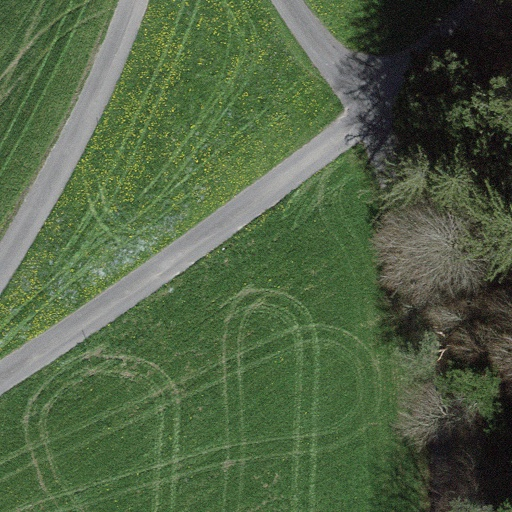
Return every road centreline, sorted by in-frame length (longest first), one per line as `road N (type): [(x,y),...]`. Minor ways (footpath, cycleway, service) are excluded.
road 1 (unclassified): [(0,378),(228,222),(364,112)]
road 2 (unclassified): [(364,112),(441,242),(463,369),(457,511)]
road 3 (unclassified): [(364,112),(445,0)]
road 4 (unclassified): [(287,0),(364,112)]
